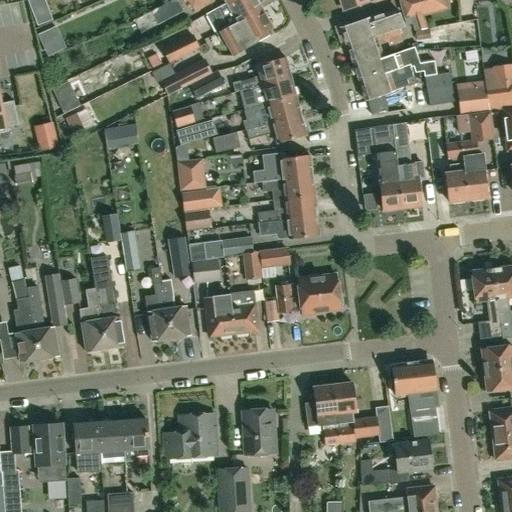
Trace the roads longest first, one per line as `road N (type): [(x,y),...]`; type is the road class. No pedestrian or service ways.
road 1 (residential): [(0,393),(446,339)]
road 2 (residential): [(433,239),(348,247),(342,122),(318,39),(291,0)]
road 3 (residential): [(468,511),(446,339)]
